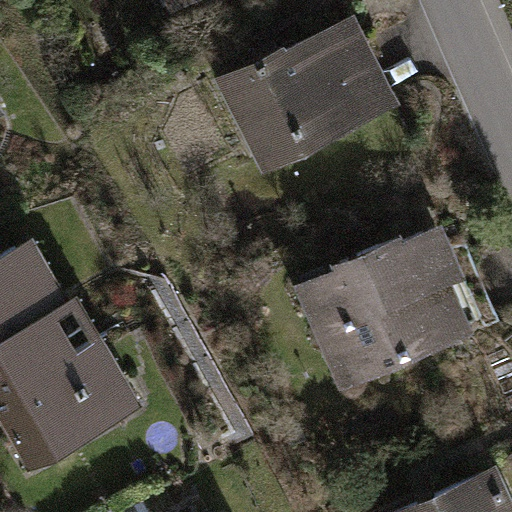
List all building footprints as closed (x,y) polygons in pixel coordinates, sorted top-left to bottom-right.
[(164,0),(171,14),(198,0),(164,0)] [(287,42),(217,76),(265,172),(402,104),(356,13),(289,46),(287,42)] [(332,268),(297,283),(342,389),(474,333),(452,281),(467,275),(445,224),(408,240),(405,233),(330,264),(332,268)] [(35,234),(0,253),(0,419),(29,470),(144,405),(79,291),(70,297),(35,234)] [(511,511),(511,488),(500,462),(387,511),(511,511)]
